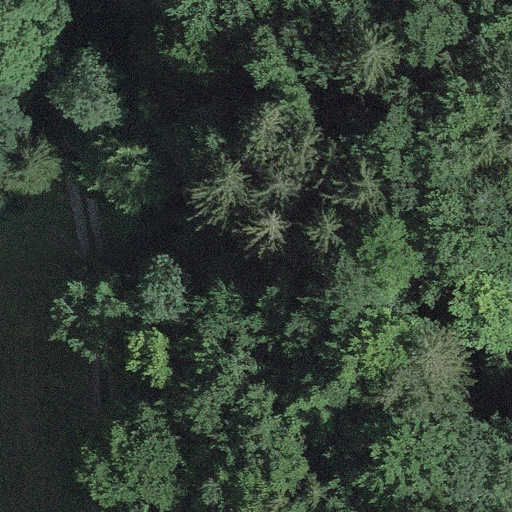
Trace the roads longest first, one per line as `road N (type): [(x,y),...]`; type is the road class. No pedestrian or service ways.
road 1 (track): [(70,0),(165,273),(220,511)]
road 2 (track): [(51,0),(85,192),(120,511)]
